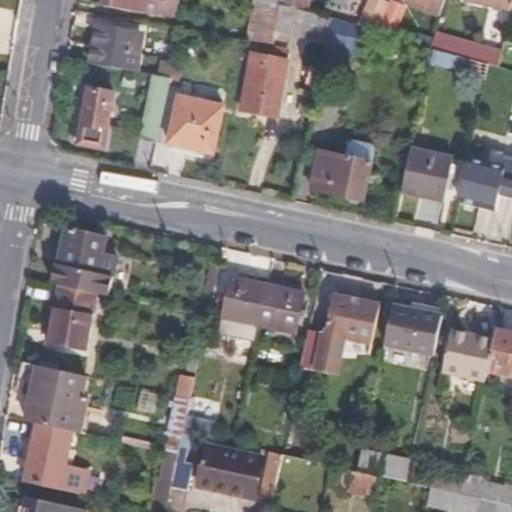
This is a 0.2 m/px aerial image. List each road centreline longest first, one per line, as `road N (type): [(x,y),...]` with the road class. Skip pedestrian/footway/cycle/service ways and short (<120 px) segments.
road 1 (tertiary): [(22,173),(511,282)]
road 2 (residential): [(49,0),(22,173)]
road 3 (residential): [(22,173),(0,301)]
